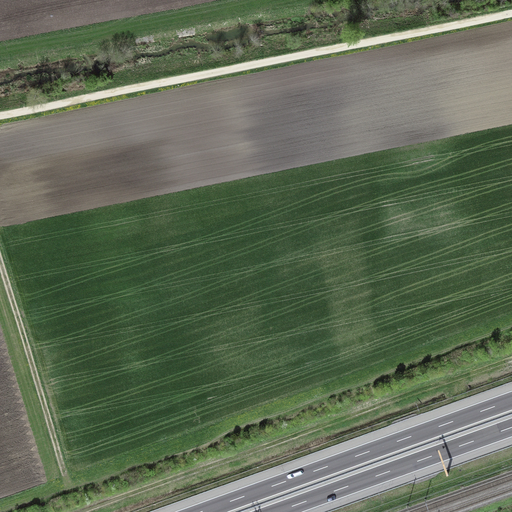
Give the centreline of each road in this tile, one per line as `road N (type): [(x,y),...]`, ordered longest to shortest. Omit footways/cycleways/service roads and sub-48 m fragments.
road 1 (track): [(511,16),(0,119)]
road 2 (motorway): [(511,401),(204,511)]
road 3 (motorway): [(279,511),(511,427)]
